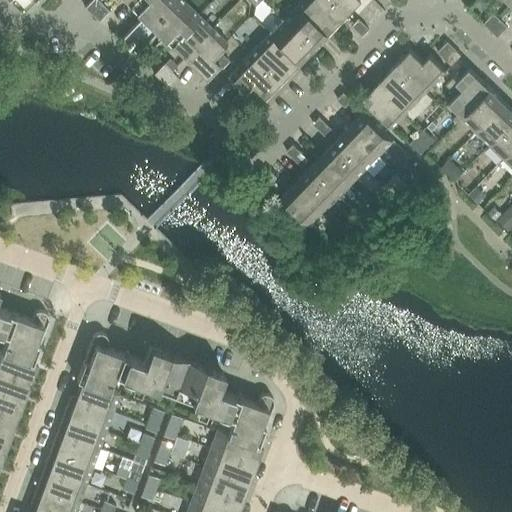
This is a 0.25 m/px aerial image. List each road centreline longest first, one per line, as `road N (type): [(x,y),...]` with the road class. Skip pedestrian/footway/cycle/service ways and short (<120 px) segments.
road 1 (residential): [(410,0),(260,156),(174,102),(71,16)]
road 2 (residential): [(272,469),(295,407),(263,350),(88,284)]
road 3 (residential): [(2,511),(88,284)]
road 4 (residential): [(389,511),(272,469)]
road 5 (residential): [(511,83),(423,0)]
